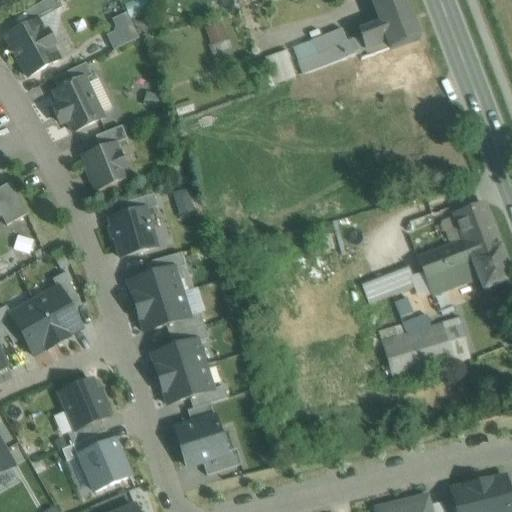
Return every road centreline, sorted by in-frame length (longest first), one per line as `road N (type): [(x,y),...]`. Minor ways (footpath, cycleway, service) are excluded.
road 1 (residential): [(249,511),(473,456),(511,454)]
road 2 (residential): [(28,136),(117,340)]
road 3 (primary): [(439,0),(511,190)]
road 4 (residential): [(117,340),(171,500),(187,511)]
road 5 (residential): [(0,393),(117,340)]
